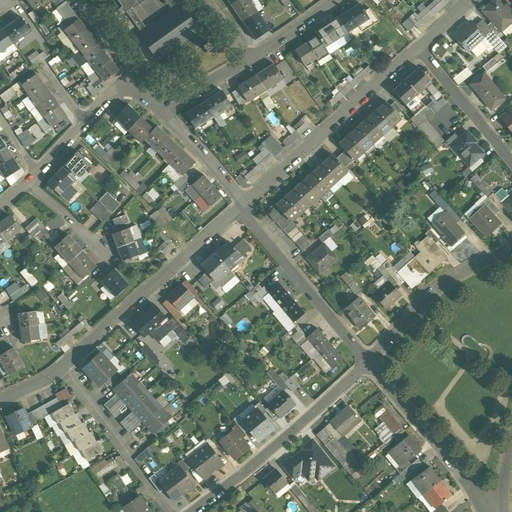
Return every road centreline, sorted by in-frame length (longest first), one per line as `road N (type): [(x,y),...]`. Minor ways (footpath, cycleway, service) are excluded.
road 1 (residential): [(61,370),(242,204)]
road 2 (residential): [(242,204),(417,49)]
road 3 (residential): [(365,365),(193,511)]
road 4 (residential): [(365,365),(242,204)]
road 5 (residential): [(511,251),(441,286),(365,365)]
road 6 (residential): [(482,511),(365,365)]
road 7 (residential): [(61,370),(167,511)]
road 8 (residential): [(511,160),(417,49)]
road 9 (residential): [(242,204),(161,109)]
